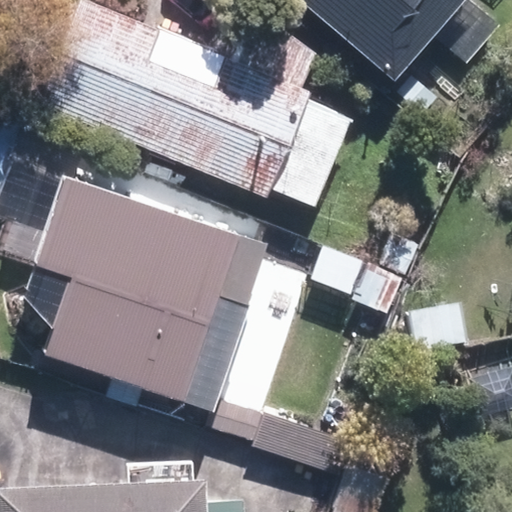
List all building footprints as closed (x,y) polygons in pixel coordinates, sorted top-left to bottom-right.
[(270,185),(316,204),(351,114),(306,96),(310,87),(95,0),(74,0),(34,100),(267,194),(270,185)] [(301,0),(394,77),(457,0),(301,0)] [(463,0),(435,33),(466,60),(498,21),(473,0),(463,0)] [(104,394),(201,428),(208,405),(181,395),(219,288),(245,297),(266,240),(76,175),(85,148),(23,126),(11,162),(60,180),(34,257),(69,269),(43,347),(113,372),(104,394)] [(350,249),(403,272),(417,241),(364,218),(350,249)] [(426,305),(434,342),(464,337),(456,300),(426,305)] [(297,460),(337,472),(349,432),(309,420),(307,424),(258,410),(249,438),(299,452),(297,460)] [(328,511),(371,511),(386,472),(347,458),(328,511)] [(203,483),(0,486),(0,511),(241,511),(241,506),(204,507),(203,483)]
